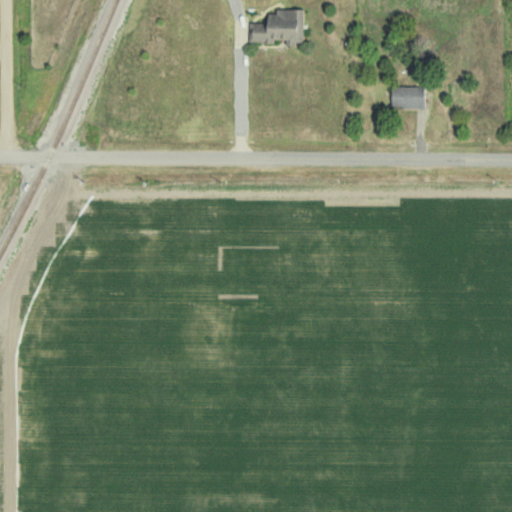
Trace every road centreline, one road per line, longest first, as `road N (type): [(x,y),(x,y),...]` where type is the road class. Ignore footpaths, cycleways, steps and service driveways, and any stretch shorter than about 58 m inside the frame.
road 1 (residential): [(511,162),(0,156)]
road 2 (residential): [(6,156),(5,0)]
